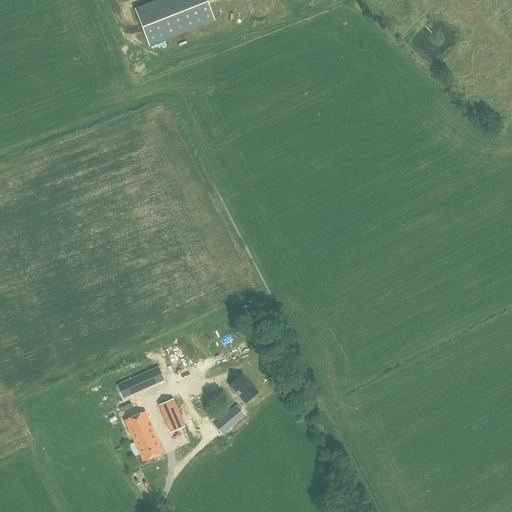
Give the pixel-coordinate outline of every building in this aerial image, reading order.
[(207,0),(154,0),(136,8),(150,45),(216,20),(207,0)] [(473,62),(487,68),(496,49),(474,40),(472,44),(468,43),(464,52),(475,57),(473,62)] [(481,89),(495,100),(511,79),(511,57),(509,55),(481,89)] [(509,123),(511,119),(511,96),(497,112),(509,123)] [(154,355),(136,363),(142,376),(160,368),(154,355)] [(125,368),(119,370),(125,384),(130,381),(125,368)] [(242,377),(229,388),(244,405),(257,394),(242,377)] [(174,400),(162,405),(174,432),(186,427),(174,400)] [(116,407),(66,428),(76,452),(126,431),(116,407)] [(145,413),(126,421),(144,460),(162,452),(145,413)] [(236,415),(221,428),(228,437),(244,424),(236,415)]
